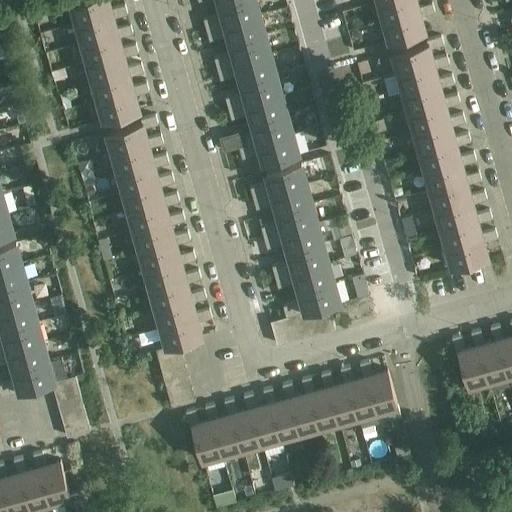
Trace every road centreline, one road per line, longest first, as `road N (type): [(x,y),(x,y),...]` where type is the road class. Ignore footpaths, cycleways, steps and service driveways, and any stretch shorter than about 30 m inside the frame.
road 1 (residential): [(511,294),(274,359),(254,352),(153,0)]
road 2 (residential): [(460,0),(511,187)]
